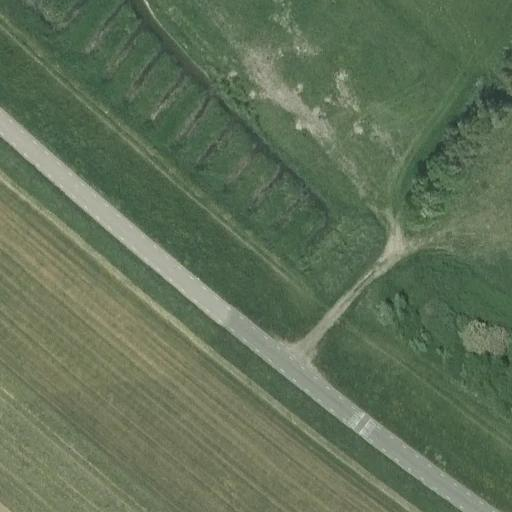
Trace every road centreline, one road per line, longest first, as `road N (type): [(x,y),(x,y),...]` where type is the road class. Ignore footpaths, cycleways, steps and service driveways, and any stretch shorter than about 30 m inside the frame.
road 1 (tertiary): [(480,511),(326,402),(0,126)]
road 2 (track): [(393,247),(381,260),(441,258),(511,288)]
road 3 (track): [(381,260),(285,367)]
